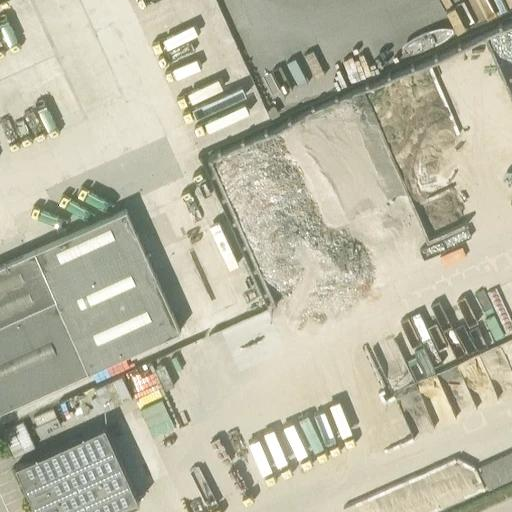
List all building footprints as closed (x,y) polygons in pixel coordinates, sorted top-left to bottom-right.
[(511,16),(487,25),(495,47),(500,49),(511,85),(511,16)] [(340,101),(223,148),(223,160),(240,160),(274,146),(305,146),(311,161),(311,165),(316,176),(316,187),(322,184),(340,184),(340,101)] [(0,410),(181,329),(127,208),(0,264),(0,410)] [(125,375),(99,386),(108,406),(134,394),(125,375)] [(4,429),(15,452),(36,442),(26,419),(4,429)] [(105,424),(16,465),(37,511),(114,511),(140,501),(105,424)] [(511,451),(481,462),(489,486),(511,477),(511,451)]
